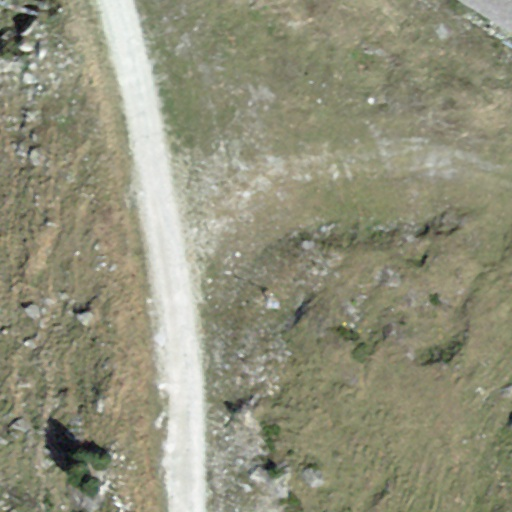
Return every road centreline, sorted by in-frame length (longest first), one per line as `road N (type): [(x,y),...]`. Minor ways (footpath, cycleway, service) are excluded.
road 1 (track): [(111,0),(142,88),(164,194),(189,511)]
road 2 (track): [(511,187),(358,165),(164,194)]
